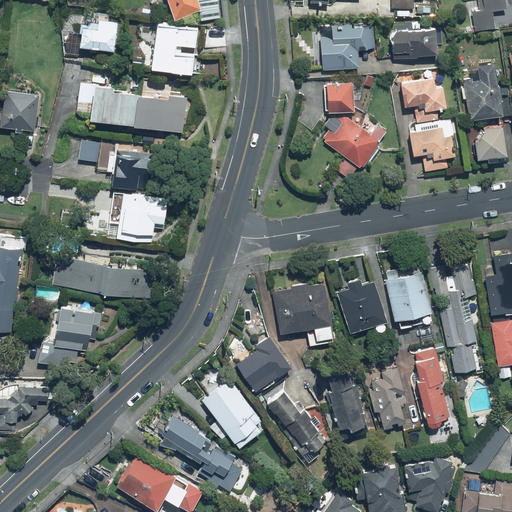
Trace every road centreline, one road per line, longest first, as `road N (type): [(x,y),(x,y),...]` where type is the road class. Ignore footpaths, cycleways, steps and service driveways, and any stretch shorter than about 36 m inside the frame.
road 1 (secondary): [(222,233),(175,341),(0,503)]
road 2 (tertiary): [(222,233),(258,238),(511,197)]
road 3 (secondary): [(254,0),(259,92),(222,233)]
